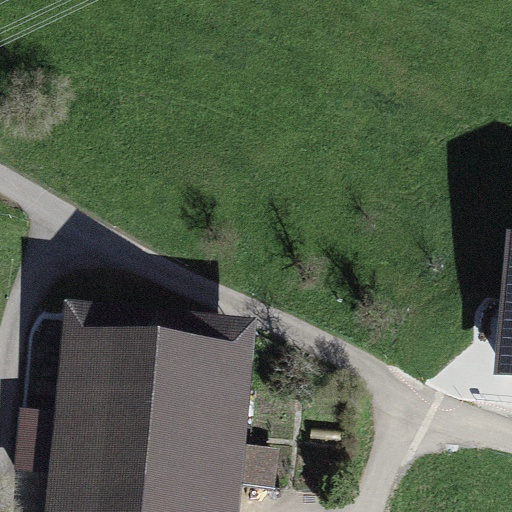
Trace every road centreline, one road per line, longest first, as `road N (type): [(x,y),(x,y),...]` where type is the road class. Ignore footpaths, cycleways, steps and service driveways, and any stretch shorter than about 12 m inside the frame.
road 1 (unclassified): [(0,181),(511,435)]
road 2 (track): [(385,511),(404,386)]
